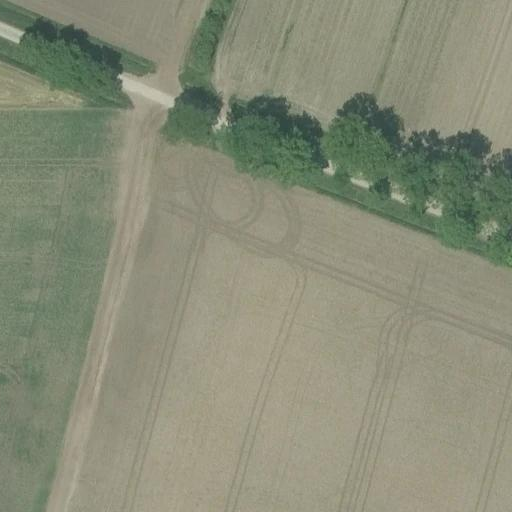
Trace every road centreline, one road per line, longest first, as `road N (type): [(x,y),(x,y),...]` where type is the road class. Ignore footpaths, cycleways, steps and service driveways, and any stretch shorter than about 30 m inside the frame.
road 1 (unclassified): [(511,237),(0,31)]
road 2 (track): [(60,511),(139,194),(144,128),(197,0)]
